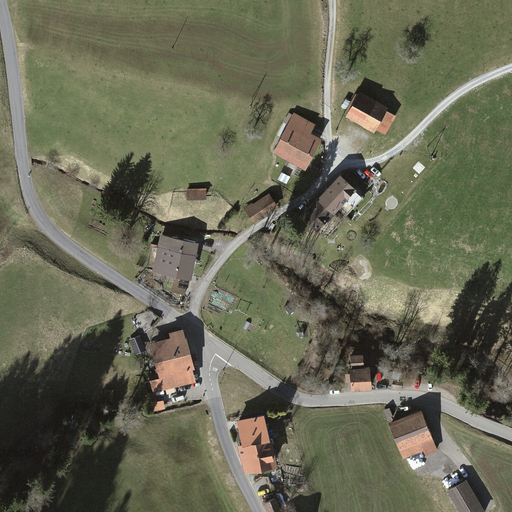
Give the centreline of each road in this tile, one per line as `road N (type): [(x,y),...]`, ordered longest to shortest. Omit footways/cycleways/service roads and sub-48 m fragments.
road 1 (tertiary): [(186,326),(55,237),(31,204),(0,0)]
road 2 (tertiary): [(511,435),(427,399),(305,401),(219,349)]
road 3 (residential): [(325,118),(328,161),(317,186),(236,243),(207,276),(186,326)]
road 4 (track): [(328,161),(367,163),(393,153),(458,92),(511,69)]
road 5 (tertiary): [(259,511),(215,405),(209,366),(219,349)]
